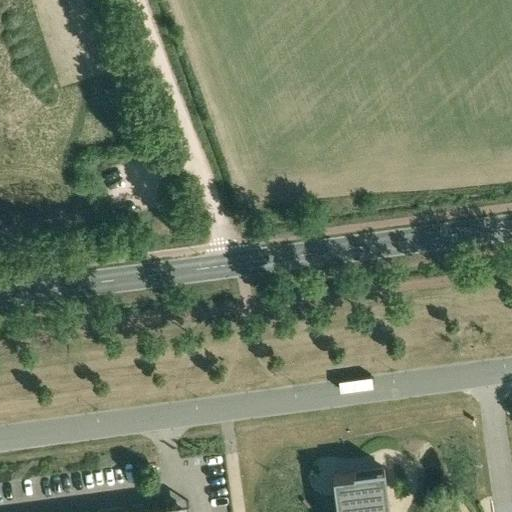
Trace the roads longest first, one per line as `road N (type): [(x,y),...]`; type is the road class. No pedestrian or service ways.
road 1 (tertiary): [(0,299),(511,230)]
road 2 (unclassified): [(0,442),(511,373)]
road 3 (track): [(133,0),(236,267)]
